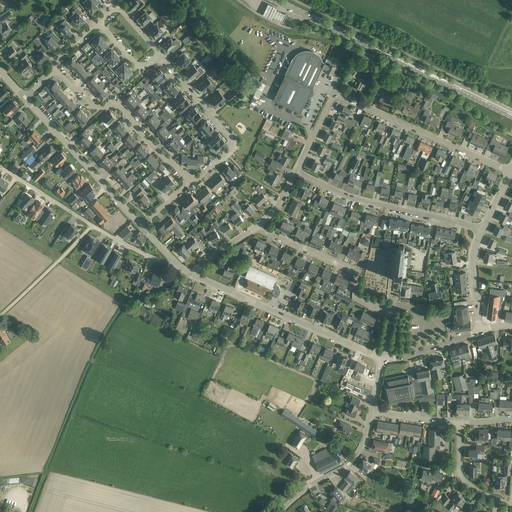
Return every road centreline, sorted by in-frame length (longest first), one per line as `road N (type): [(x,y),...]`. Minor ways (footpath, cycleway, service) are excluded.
road 1 (residential): [(296,172),(336,93),(510,171)]
road 2 (primary): [(511,114),(273,0)]
road 3 (residential): [(382,357),(194,276)]
road 4 (residential): [(177,266),(128,246),(0,167)]
road 5 (residential): [(482,230),(360,200),(296,172)]
road 6 (residential): [(190,181),(118,105),(95,107),(53,71)]
road 7 (residential): [(190,181),(230,152),(230,139),(158,56)]
road 8 (residential): [(141,225),(26,97)]
road 9 (residential): [(383,307),(358,298),(353,271),(258,226)]
road 10 (tertiary): [(280,511),(347,465),(364,442),(371,411)]
road 11 (track): [(0,317),(93,226)]
